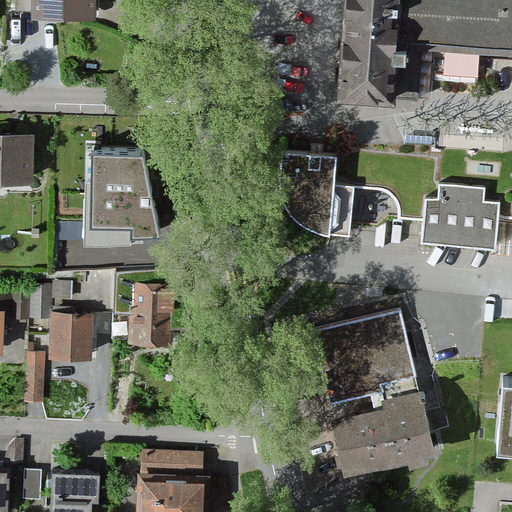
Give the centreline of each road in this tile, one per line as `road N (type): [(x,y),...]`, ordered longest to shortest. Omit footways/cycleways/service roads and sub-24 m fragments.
road 1 (residential): [(267,437),(200,107)]
road 2 (residential): [(267,437),(0,424)]
road 3 (residential): [(0,103),(200,107)]
